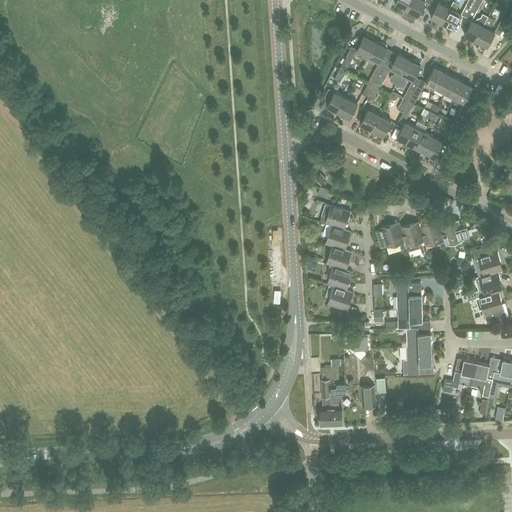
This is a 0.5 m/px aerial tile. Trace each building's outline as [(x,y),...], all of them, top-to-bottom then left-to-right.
[(406,10),(411,0),(396,0),(395,4),(406,10)] [(425,1),(423,0),(411,0),(406,10),(418,16),(425,1)] [(475,0),(472,7),(478,10),(482,0),(475,0)] [(431,17),(442,22),(450,8),(439,2),(431,17)] [(450,8),(442,22),(454,28),(461,14),(450,8)] [(506,25),(511,14),(506,11),(500,22),(505,25),(506,25)] [(465,34),(476,40),(484,25),(488,17),(483,13),(481,17),(480,17),(477,18),(475,21),(472,19),(465,34)] [(495,31),(488,28),(489,27),(492,25),(493,22),(493,19),(488,17),(484,25),(476,40),(487,46),(495,31)] [(365,36),(364,36),(356,50),(363,53),(361,57),(366,59),(368,56),(375,42),(371,40),(372,38),(366,34),(365,36)] [(387,47),(386,47),(386,45),(380,42),(379,43),(375,42),(368,56),(379,62),(387,47)] [(350,48),(340,68),(346,71),(356,51),(350,48)] [(398,53),(391,67),(390,68),(396,71),(394,74),(391,75),(390,78),(391,81),(396,84),(402,74),(409,59),(398,53)] [(402,74),(396,84),(401,87),(405,86),(406,82),(405,79),(407,77),(413,80),(421,65),(420,64),(421,63),(414,59),(413,61),(409,59),(402,74)] [(426,82),(431,85),(429,89),(433,91),(435,87),(444,71),(434,66),(426,82)] [(346,71),(340,68),(334,79),(340,82),(346,71)] [(368,82),(374,85),(380,74),(374,71),(368,82)] [(435,87),(445,92),(453,76),(444,71),(435,87)] [(380,74),(374,85),(379,88),(385,77),(380,74)] [(445,92),(454,97),(462,81),(453,76),(445,92)] [(472,87),(462,81),(454,97),(452,101),(457,103),(459,100),(464,102),(472,87)] [(368,97),(374,85),(368,82),(362,93),(368,97)] [(374,85),(368,97),(374,100),(379,88),(374,85)] [(403,98),(409,101),(415,90),(409,87),(403,98)] [(333,112),(334,110),(338,112),(346,97),(335,91),(334,92),(329,89),(325,97),(330,100),(327,106),(328,107),(328,109),(333,112)] [(409,101),(414,103),(420,92),(415,90),(409,101)] [(470,92),(464,103),(459,100),(457,104),(467,109),(475,95),(470,92)] [(346,97),(338,112),(349,118),(357,103),(346,97)] [(403,112),(409,101),(403,98),(397,109),(403,112)] [(409,101),(403,112),(409,114),(414,103),(409,101)] [(360,124),(372,130),(380,115),(368,109),(360,124)] [(454,120),(460,123),(466,112),(460,109),(454,120)] [(391,121),(380,115),(372,130),(383,136),(391,121)] [(406,142),(415,126),(405,121),(397,137),(406,142)] [(435,157),(442,144),(447,147),(452,137),(458,126),(453,123),(447,134),(443,141),(433,136),(425,152),(435,157)] [(406,142),(416,147),(424,131),(415,126),(406,142)] [(424,131),(416,147),(425,152),(433,136),(424,131)] [(351,211),(331,205),(325,202),(319,221),(332,225),(333,225),(335,220),(347,223),(351,211)] [(459,219),(440,225),(445,242),(446,244),(465,239),(464,236),(470,235),(467,225),(461,227),(459,219)] [(406,245),(419,242),(422,253),(428,251),(426,245),(420,225),(419,220),(401,226),(406,245)] [(440,244),(445,242),(440,225),(439,220),(420,225),(426,245),(439,241),(440,244)] [(401,247),(406,245),(401,226),(399,221),(381,227),(384,237),(387,246),(400,243),(401,247)] [(332,225),(326,243),(333,245),(335,240),(347,244),(351,231),(333,225),(332,225)] [(384,237),(377,239),(378,240),(380,247),(380,248),(387,246),(384,237)] [(327,263),(333,265),(334,266),(336,260),(348,264),(352,252),(333,245),(327,263)] [(490,245),(473,250),(475,258),(478,257),(483,275),(498,271),(503,269),(498,251),(492,253),(490,245)] [(334,266),(333,265),(327,283),(334,286),(335,286),(337,280),(349,284),(353,272),(334,266)] [(484,295),(499,290),(504,289),(498,271),(483,275),(475,278),(480,296),(484,295)] [(397,290),(398,309),(422,308),(422,302),(424,302),(425,295),(422,295),(422,289),(409,289),(409,283),(394,283),(395,290),(397,290)] [(354,292),(335,286),(334,286),(328,304),(341,308),(343,302),(350,304),(354,292)] [(504,309),(499,290),(484,295),(480,296),(475,297),(479,310),(483,309),(486,321),(495,319),(493,312),(504,309)] [(398,328),(406,327),(410,327),(410,321),(423,321),(422,308),(398,309),(398,321),(386,321),(386,328),(398,328)] [(410,327),(406,327),(407,346),(432,345),(431,333),(418,333),(418,327),(410,327)] [(403,359),(404,373),(419,373),(419,365),(432,365),(432,345),(407,346),(407,359),(403,359)] [(493,378),(511,382),(511,377),(511,360),(510,360),(510,358),(504,356),(503,359),(500,372),(494,370),(493,378)] [(331,359),(331,364),(325,364),(325,366),(322,366),(322,380),(322,396),(323,396),(331,396),(330,394),(330,382),(336,382),(339,382),(339,381),(338,366),(339,366),(338,358),(331,359)] [(459,383),(471,385),(477,361),(464,359),(462,367),(456,366),(453,380),(451,391),(451,392),(452,387),(458,388),(459,383)] [(477,361),(471,385),(484,388),(482,395),(489,396),(493,378),(487,377),(490,364),(477,361)] [(451,391),(453,380),(445,378),(443,390),(451,391)] [(346,384),(345,384),(345,381),(339,381),(339,382),(330,382),(330,394),(331,396),(332,424),(342,423),(342,407),(339,408),(338,397),(342,393),(346,393),(346,384)] [(375,405),(374,384),(361,385),(362,406),(375,405)] [(321,424),(332,424),(331,396),(323,396),(323,408),(320,408),(321,424)]
